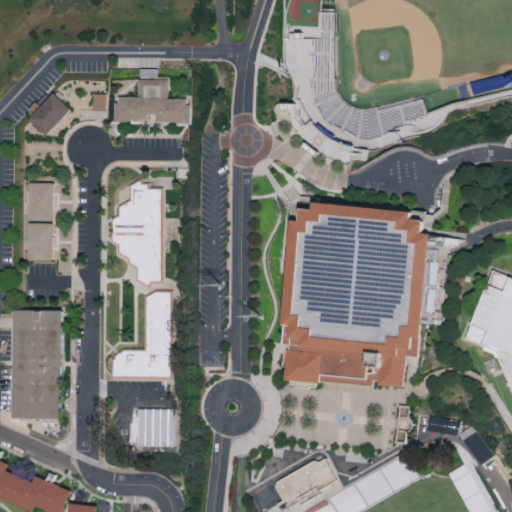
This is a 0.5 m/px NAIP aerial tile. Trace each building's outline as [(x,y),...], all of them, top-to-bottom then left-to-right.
[(168,78),(137,78),(137,95),(114,95),(114,119),(152,120),(152,121),(188,121),(188,97),(168,97),(168,78)] [(70,108),(52,91),(40,104),(34,100),(23,112),(46,134),(70,108)] [(93,107),(104,107),(104,93),(94,93),(93,107)] [(52,182),(28,181),(27,221),(51,222),(52,182)] [(163,186),(142,186),(142,182),(130,181),(130,203),(118,203),(118,217),(112,217),(112,242),(118,242),(118,254),(130,255),(129,264),(136,264),(136,282),(162,282),(163,186)] [(426,237),(425,243),(447,242),(451,242),(451,249),(448,310),(447,325),(447,330),(424,329),(423,361),(410,361),(410,372),(410,391),(387,389),(327,386),(315,385),(316,391),(275,386),(276,373),(278,348),(275,344),(278,330),(273,328),(275,312),(280,251),(282,225),(288,225),(288,213),(300,213),(299,207),(325,209),(386,214),(406,216),(405,224),(417,226),(417,235),(426,237)] [(51,260),(52,223),(28,222),(27,259),(51,260)] [(511,399),(509,392),(500,371),(494,357),(460,345),(475,310),(490,272),(508,280),(511,281),(511,399)] [(114,376),(169,377),(170,292),(145,291),(145,349),(114,348),(114,376)] [(10,418),(59,418),(59,309),(10,309),(10,418)] [(460,420),(430,415),(427,429),(457,435),(460,420)] [(492,455),(475,431),(463,439),(480,463),(492,455)] [(0,500),(31,511),(33,506),(49,511),(60,511),(69,489),(33,476),(31,481),(4,471),(7,462),(0,459),(0,500)] [(322,494),(290,511),(283,511),(276,495),(272,486),(323,460),(327,467),(337,486),(328,491),(322,494)] [(499,511),(474,460),(451,472),(470,511),(499,511)] [(94,511),(95,506),(67,503),(65,511),(94,511)]
